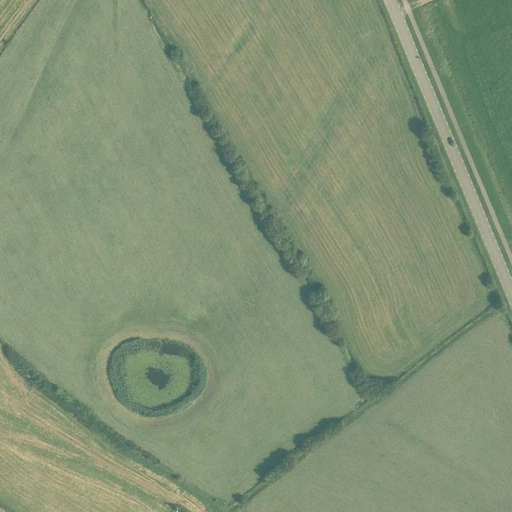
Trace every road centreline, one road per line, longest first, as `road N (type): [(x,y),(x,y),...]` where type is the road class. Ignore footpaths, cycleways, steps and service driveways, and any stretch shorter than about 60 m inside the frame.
road 1 (primary): [(511,291),(390,0)]
road 2 (track): [(0,394),(189,511)]
